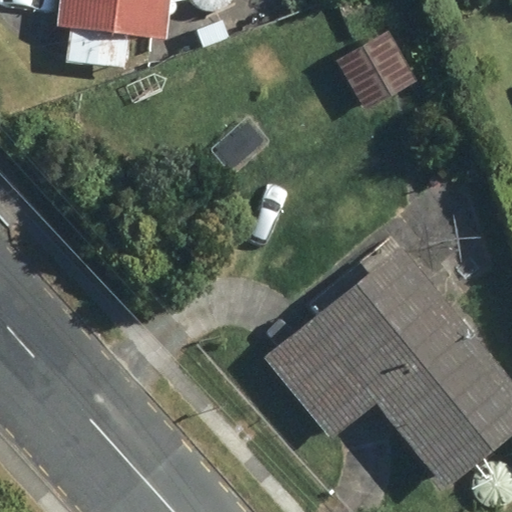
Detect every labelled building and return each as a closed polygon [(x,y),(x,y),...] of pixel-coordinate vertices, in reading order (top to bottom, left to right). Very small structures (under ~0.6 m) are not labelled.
[(53,0),(50,27),(64,28),(60,63),(120,69),(124,34),(161,39),(165,0),(53,0)] [(252,0),(258,15),(298,0),(252,0)] [(205,23),(178,32),(184,51),(211,42),(205,23)] [(328,60),(359,113),(413,82),(383,29),(328,60)] [(511,390),(393,246),(258,358),(326,439),(368,405),(438,490),(511,428),(511,390)]
